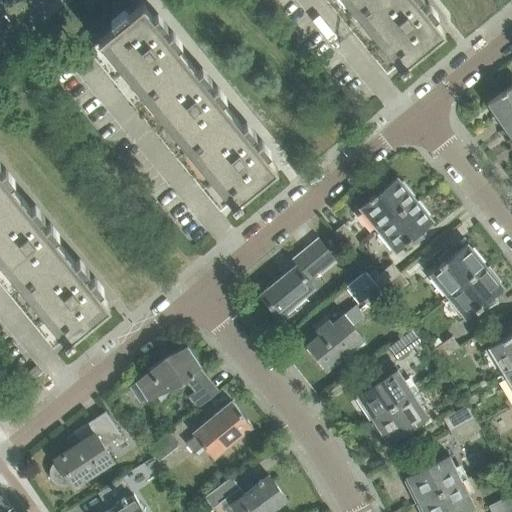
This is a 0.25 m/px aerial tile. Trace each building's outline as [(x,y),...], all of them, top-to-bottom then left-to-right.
[(366,0),(325,0),(342,20),(366,0)] [(438,32),(420,11),(425,7),(418,0),(366,0),(342,20),(387,74),(398,65),(401,69),(408,63),(407,61),(444,30),(442,29),(438,32)] [(182,61),(165,40),(169,36),(142,4),(129,15),(124,10),(110,21),(115,26),(98,40),(99,42),(88,51),(131,103),(182,61)] [(227,115),(209,94),(213,90),(187,58),(182,61),(131,103),(177,159),(232,113),(231,112),(227,115)] [(511,123),(511,85),(487,103),(505,129),(511,123)] [(271,169),(253,148),(258,144),(232,113),(177,159),(219,211),(231,202),(234,206),(241,200),(240,198),(277,167),(275,166),(271,169)] [(0,205),(13,195),(0,179),(0,174),(2,173),(0,170),(0,205)] [(377,229),(414,199),(397,177),(384,188),(379,182),(380,182),(379,181),(367,194),(370,197),(369,198),(370,199),(360,208),(377,229)] [(60,252),(42,231),(46,227),(20,195),(16,198),(13,195),(0,205),(0,284),(11,297),(65,250),(64,249),(60,252)] [(420,231),(432,220),(414,199),(377,229),(395,251),(405,243),(406,244),(407,243),(410,247),(424,238),(420,231)] [(359,244),(343,224),(333,232),(349,252),(359,244)] [(308,280),(334,259),(318,239),(280,270),(284,275),(260,294),(278,316),(313,287),(308,280)] [(447,295),(485,265),(467,244),(454,254),(448,248),(437,260),(440,264),(439,265),(440,266),(430,274),(447,295)] [(104,307),(87,285),(91,281),(65,250),(11,297),(53,348),(64,339),(67,343),(74,337),(73,335),(110,304),(109,303),(104,307)] [(380,289),(400,273),(392,263),(372,280),(378,287),(380,289)] [(490,297),(502,287),(485,265),(447,295),(465,317),(475,309),(476,310),(478,309),(481,313),(495,304),(490,297)] [(358,303),(378,287),(372,280),(365,271),(345,287),(358,303)] [(388,299),(408,282),(400,273),(380,289),(388,299)] [(363,340),(365,339),(353,325),(359,320),(350,309),(343,314),(332,323),(329,320),(316,330),(319,334),(306,345),(308,347),(310,345),(327,366),(325,367),(327,369),(353,348),(357,352),(366,344),(363,340)] [(396,360),(419,342),(410,330),(387,348),(396,360)] [(511,367),(511,332),(484,349),(487,353),(491,351),(504,372),(511,367)] [(437,362),(459,347),(452,337),(442,344),(438,338),(430,344),(434,349),(430,351),(437,362)] [(218,391),(198,367),(200,366),(186,346),(166,356),(136,381),(137,381),(130,386),(141,402),(148,398),(148,399),(164,391),(166,393),(173,385),(182,380),(184,379),(195,392),(189,397),(198,408),(218,391)] [(412,393),(405,380),(394,365),(365,384),(368,388),(357,395),(358,397),(360,396),(373,416),(371,418),(372,419),(412,393)] [(31,381),(41,372),(36,366),(25,374),(31,381)] [(511,367),(504,372),(499,375),(502,379),(506,377),(511,385),(511,367)] [(430,421),(427,416),(428,416),(412,393),(372,419),(373,420),(375,419),(388,439),(386,440),(387,442),(398,435),(401,439),(419,428),(430,421)] [(213,457),(252,426),(231,401),(215,414),(210,409),(198,419),(199,421),(203,425),(193,433),(195,436),(186,444),(193,453),(203,445),(213,457)] [(471,421),(463,408),(444,419),(450,431),(471,421)] [(112,460),(103,446),(121,435),(105,411),(74,432),(80,442),(55,459),(55,461),(53,463),(51,467),(49,471),(50,476),(52,480),(53,482),(57,485),(62,487),(67,486),(71,485),(72,486),(112,460)] [(456,441),(476,430),(471,421),(450,431),(456,441)] [(159,461),(179,444),(170,433),(151,450),(155,456),(159,461)] [(462,481),(449,455),(437,461),(435,457),(429,460),(416,467),(418,471),(406,477),(407,479),(409,478),(420,500),(418,501),(419,502),(462,481)] [(269,511),(286,500),(269,475),(262,480),(261,479),(258,482),(259,483),(244,494),(231,477),(204,496),(215,511),(269,511)] [(144,511),(123,477),(97,493),(108,510),(104,511),(144,511)] [(474,505),(462,481),(419,502),(419,503),(421,502),(426,511),(462,511),(474,505)] [(505,511),(511,509),(511,494),(489,506),(491,511),(505,511)]
